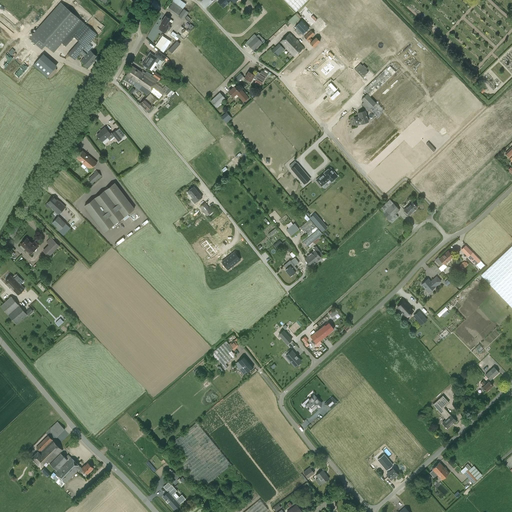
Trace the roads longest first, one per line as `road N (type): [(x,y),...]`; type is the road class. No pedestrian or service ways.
road 1 (unclassified): [(287,290),(105,75)]
road 2 (residential): [(154,511),(0,341)]
road 3 (unclassified): [(317,363),(295,339),(429,217)]
road 4 (unclassified): [(341,148),(285,83),(193,0)]
road 5 (unclassified): [(0,252),(105,75)]
road 6 (unclassified): [(372,511),(507,388)]
road 7 (unclassified): [(317,363),(447,238)]
road 8 (unclassified): [(349,485),(283,409),(283,395),(317,363)]
road 9 (track): [(26,207),(112,296)]
